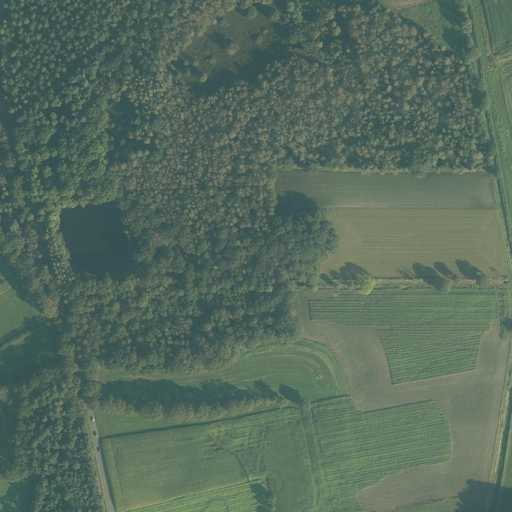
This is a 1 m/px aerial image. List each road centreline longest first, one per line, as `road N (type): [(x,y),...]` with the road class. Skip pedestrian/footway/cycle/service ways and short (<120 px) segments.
road 1 (unclassified): [(9,126),(111,511)]
road 2 (track): [(7,122),(107,37),(132,0)]
road 3 (track): [(40,511),(69,418),(86,400)]
